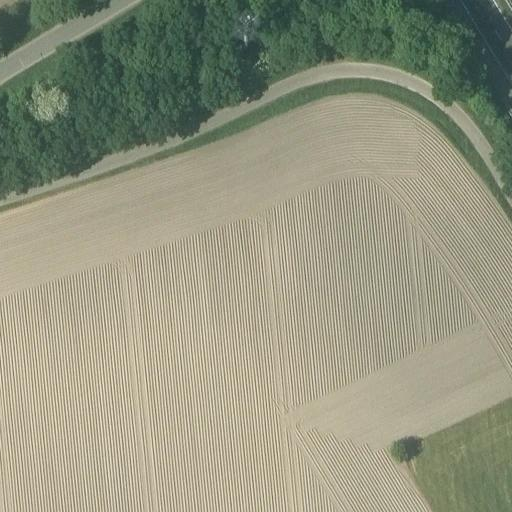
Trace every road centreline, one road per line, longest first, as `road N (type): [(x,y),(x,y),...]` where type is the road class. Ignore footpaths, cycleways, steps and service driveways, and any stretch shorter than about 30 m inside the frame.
road 1 (unclassified): [(511,194),(470,127),(416,82),(342,68),(0,197)]
road 2 (unclassified): [(0,78),(127,0)]
